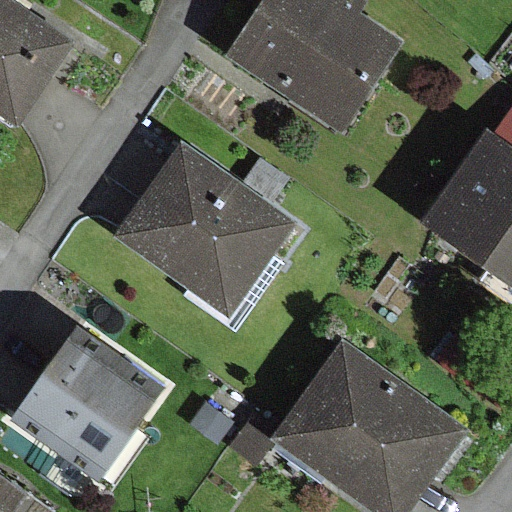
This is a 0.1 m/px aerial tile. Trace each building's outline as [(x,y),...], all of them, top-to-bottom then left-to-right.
[(81,37),(23,0),(0,0),(0,99),(29,118),(81,37)] [(369,0),(263,0),(232,47),(349,123),(408,33),(366,6),(369,0)] [(511,108),(501,123),(511,131),(511,108)] [(511,131),(501,123),(496,120),(432,212),(497,257),(485,274),(511,292),(511,131)] [(302,214),(187,135),(122,228),(237,307),(302,214)] [(168,387),(78,327),(21,410),(112,471),(168,387)] [(511,368),(459,331),(438,361),(511,412),(511,368)] [(413,511),(474,429),(347,339),(280,432),(392,511),(413,511)] [(210,401),(193,422),(220,442),(236,421),(210,401)] [(254,416),(233,443),(261,464),(281,437),(254,416)] [(0,470),(0,505),(10,511),(16,511),(31,492),(0,470)]
